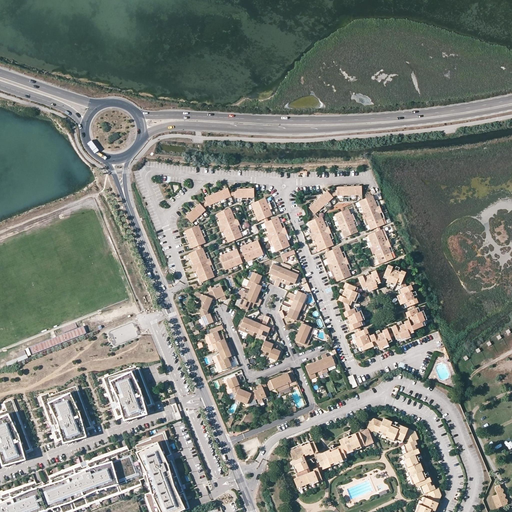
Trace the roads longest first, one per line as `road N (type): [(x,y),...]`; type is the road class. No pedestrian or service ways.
road 1 (primary): [(511,98),(316,120),(134,109)]
road 2 (primary): [(141,138),(180,124),(314,130),(511,107)]
road 3 (residential): [(463,511),(476,480),(445,405),(398,382),(375,396),(429,419),(457,485),(446,511)]
road 4 (tertiary): [(128,207),(225,444)]
road 5 (residential): [(293,361),(312,408),(225,444)]
